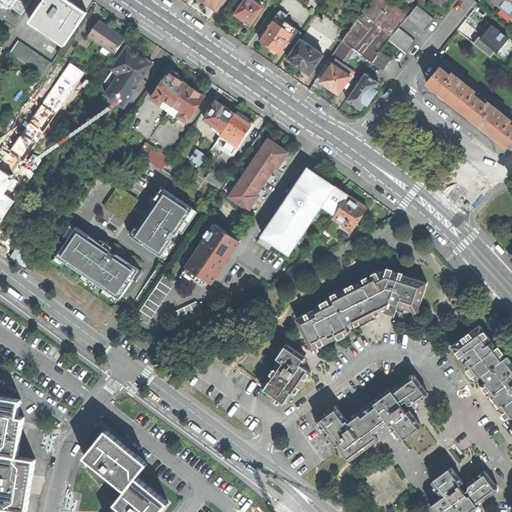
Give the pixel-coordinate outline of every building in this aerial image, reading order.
[(0,0),(22,15),(31,0),(0,0)] [(45,0),(31,22),(65,45),(87,12),(70,1),(69,0),(45,0)] [(221,2),(223,4),(226,0),(202,0),(205,2),(216,10),(221,2)] [(252,0),(244,0),(235,14),(243,19),(251,25),(263,7),(252,0)] [(397,7),(387,0),(372,0),(354,23),(342,40),(354,49),(376,22),(381,27),(397,7)] [(511,0),(493,0),(493,1),(511,15),(511,0)] [(417,5),(408,16),(425,31),(435,19),(417,5)] [(354,49),(363,55),(384,29),(383,28),(399,9),(397,7),(381,27),(376,22),(354,49)] [(281,9),(260,40),(265,43),(271,47),(270,48),(271,51),(275,54),(277,53),(278,52),(279,53),(284,46),(287,49),(290,43),(294,45),(299,37),(302,32),(283,20),(287,13),(281,9)] [(363,55),(373,62),(380,52),(382,48),(389,39),(398,28),(408,16),(399,9),(383,28),(384,29),(363,55)] [(88,35),(103,46),(115,54),(126,39),(104,23),(99,20),(88,35)] [(481,34),(474,44),(491,57),(496,51),(501,44),(503,46),(509,39),(492,25),(488,31),(483,36),(481,34)] [(398,28),(389,39),(407,54),(416,42),(398,28)] [(323,55),(301,40),(288,59),(298,66),(310,74),(323,55)] [(336,59),(344,64),(354,49),(342,40),(332,56),(336,59)] [(43,76),(52,64),(18,41),(9,53),(43,76)] [(101,55),(110,61),(115,54),(103,46),(101,51),(101,55)] [(126,78),(137,86),(153,64),(141,55),(128,46),(112,69),(113,69),(126,78)] [(391,59),(380,52),(373,62),(372,63),(383,70),(391,59)] [(344,64),(336,59),(321,81),(323,83),(322,83),(323,86),(327,89),(329,88),(330,88),(335,91),(339,94),(344,86),(348,82),(354,72),(343,65),(344,64)] [(440,67),(427,83),(440,93),(464,113),(488,132),(507,147),(511,140),(511,124),(510,123),(511,121),(452,73),(450,75),(440,67)] [(51,87),(74,103),(88,84),(70,71),(64,68),(51,87)] [(117,91),(126,78),(113,69),(104,82),(111,86),(117,91)] [(161,105),(169,111),(187,84),(178,78),(180,75),(177,73),(175,71),(172,70),(171,73),(170,72),(152,98),(161,105)] [(365,73),(347,100),(361,110),(380,83),(372,78),(365,73)] [(137,86),(126,78),(117,91),(111,86),(106,94),(124,107),(138,87),(137,86)] [(178,116),(187,123),(205,96),(197,90),(187,84),(169,111),(177,117),(178,116)] [(221,130),(223,132),(226,129),(236,114),(225,107),(217,101),(205,119),(221,130)] [(226,129),(242,140),(252,125),(245,120),(236,114),(226,129)] [(233,153),(242,140),(226,129),(223,132),(221,135),(218,140),(225,145),(224,147),(233,153)] [(229,197),(251,212),(255,205),(254,204),(257,200),(259,196),(261,198),(265,191),(261,188),(264,185),(267,181),(271,183),(275,177),(271,174),(274,171),(276,166),(280,169),(285,162),(283,161),(286,157),(289,152),(267,138),(261,146),(263,147),(259,153),(257,152),(252,161),(253,162),(249,167),(248,166),(242,175),(244,176),(240,182),(238,181),(232,189),(234,190),(229,197)] [(147,142),(139,153),(178,181),(186,169),(147,142)] [(190,159),(200,165),(206,155),(197,149),(190,159)] [(308,168),(294,189),(292,187),(282,201),(274,214),(276,216),(263,236),(290,254),(322,206),(336,215),(349,196),(342,191),(334,186),(328,182),(328,181),(308,168)] [(226,182),(210,172),(205,179),(221,189),(226,182)] [(104,207),(124,221),(139,199),(118,186),(104,207)] [(164,189),(132,236),(162,256),(173,240),(171,239),(173,236),(175,234),(176,235),(194,209),(164,189)] [(359,202),(349,196),(336,215),(334,218),(353,231),(368,208),(359,202)] [(183,272),(202,284),(208,281),(209,282),(209,281),(212,283),(225,264),(222,262),(225,258),(228,253),(231,255),(241,241),(216,224),(211,231),(213,232),(209,239),(205,237),(192,257),(193,258),(183,272)] [(104,288),(120,299),(140,270),(117,254),(116,255),(110,251),(111,250),(76,226),(56,256),(98,284),(99,283),(105,287),(104,288)] [(269,250),(274,244),(262,236),(257,243),(269,250)] [(503,253),(506,251),(501,244),(499,243),(498,244),(496,245),(503,253)] [(296,319),(313,350),(350,331),(346,325),(354,322),(356,325),(381,312),(380,311),(382,306),(390,309),(396,311),(398,306),(418,312),(428,282),(386,269),(373,276),(374,280),(371,282),(369,278),(332,297),(333,300),(296,319)] [(137,316),(148,323),(176,283),(164,275),(137,316)] [(485,289),(482,292),(487,299),(489,300),(490,299),(492,297),(485,289)] [(171,313),(177,325),(202,314),(196,301),(171,313)] [(511,362),(508,356),(505,358),(480,325),(452,346),(477,379),(482,375),(487,382),(480,387),(487,395),(492,396),(497,403),(501,407),(500,413),(506,422),(511,417),(511,362)] [(272,398),(282,405),(291,392),(295,395),(311,372),(300,364),(303,360),(305,356),(287,344),(277,358),(280,360),(268,379),(271,381),(265,389),(274,395),(272,398)] [(373,401),(374,404),(389,423),(397,434),(417,420),(410,410),(406,413),(404,410),(405,409),(405,407),(405,403),(404,403),(407,401),(410,404),(415,405),(427,395),(428,393),(416,377),(411,376),(406,380),(408,382),(402,387),(400,385),(383,397),(381,394),(373,401)] [(0,453),(1,454),(19,456),(23,428),(25,417),(19,416),(21,399),(0,395),(0,453)] [(374,434),(389,423),(374,404),(360,414),(374,434)] [(374,434),(360,414),(358,412),(347,420),(336,405),(326,413),(316,420),(327,435),(325,436),(334,448),(338,444),(343,450),(342,451),(350,461),(360,453),(358,451),(365,446),(367,448),(378,439),(374,434)] [(107,475),(126,491),(137,477),(148,463),(125,445),(106,430),(85,456),(107,475)] [(463,451),(473,444),(465,434),(456,441),(463,451)] [(1,454),(0,460),(0,507),(10,509),(28,511),(32,480),(36,459),(19,456),(1,454)] [(497,491),(497,486),(486,472),(483,472),(469,482),(469,487),(467,487),(465,487),(462,484),(464,483),(457,474),(438,489),(444,497),(431,506),(434,511),(470,511),(485,500),(483,497),(489,493),(491,495),(497,491)] [(161,511),(169,503),(137,477),(126,491),(115,504),(122,510),(125,511),(124,511),(161,511)]
